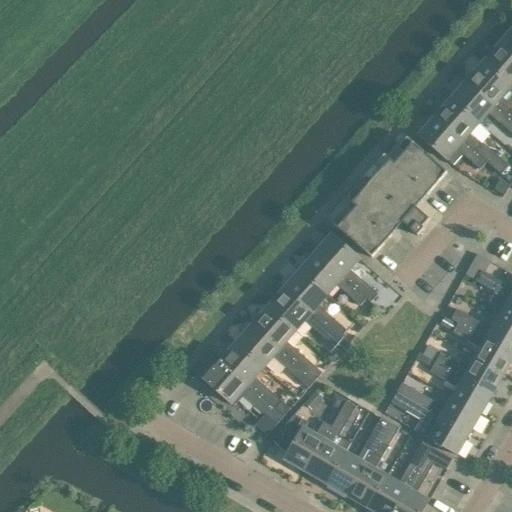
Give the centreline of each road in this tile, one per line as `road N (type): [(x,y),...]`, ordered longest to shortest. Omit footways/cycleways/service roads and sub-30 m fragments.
road 1 (residential): [(309,511),(152,418),(161,390)]
road 2 (residential): [(511,228),(465,203),(395,281)]
